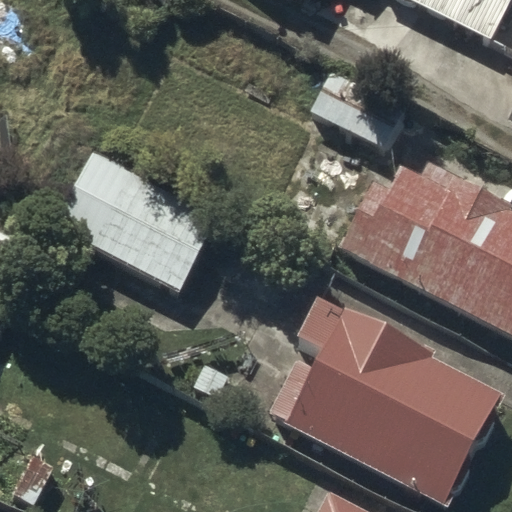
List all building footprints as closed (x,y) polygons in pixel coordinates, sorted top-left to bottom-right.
[(511,0),(399,0),(488,47),(511,0)] [(405,116),(332,78),(312,118),(384,155),(405,116)] [(216,222),(94,160),(55,236),(177,299),(216,222)] [(449,205),(402,180),(393,198),(375,189),(337,259),(511,351),(511,224),(454,194),(449,205)] [(0,276),(16,244),(0,235),(0,276)] [(343,324),(317,311),(299,346),(321,357),(312,375),(298,368),(269,426),(439,511),(447,511),(501,408),(432,373),(433,363),(345,319),(343,324)] [(225,384),(205,375),(194,398),(215,407),(225,384)]
